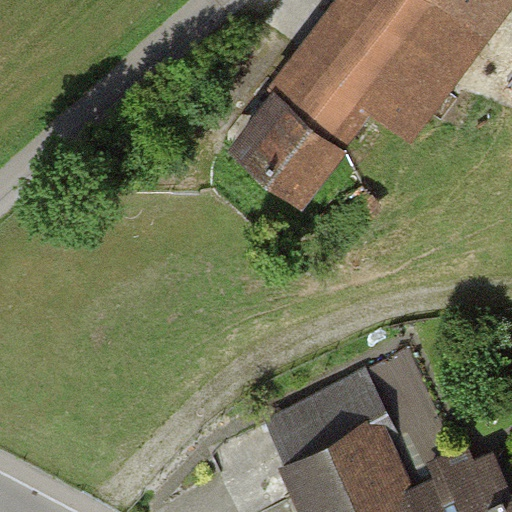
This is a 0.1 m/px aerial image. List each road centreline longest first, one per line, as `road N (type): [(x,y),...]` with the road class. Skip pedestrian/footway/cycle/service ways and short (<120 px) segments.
road 1 (track): [(108,511),(238,383),(305,342),(441,298),(511,289)]
road 2 (track): [(0,202),(234,0)]
